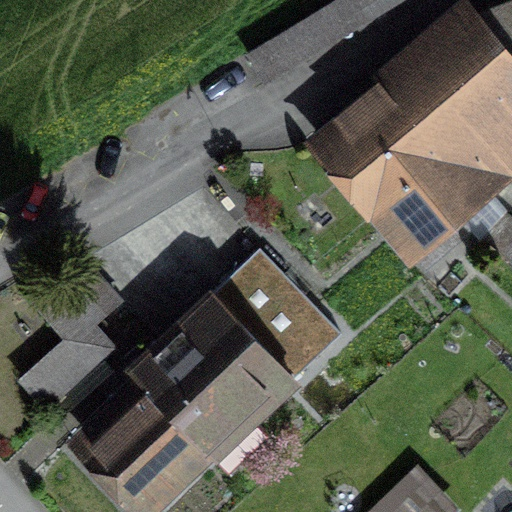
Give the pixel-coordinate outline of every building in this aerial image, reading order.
[(335,0),(245,56),(264,85),(404,0),(335,0)] [(475,1),(307,142),(416,272),(511,191),(511,11),(490,18),(475,1)] [(511,229),(497,219),(483,237),(511,259),(511,229)] [(266,259),(76,443),(143,511),(177,511),(350,344),(266,259)] [(86,262),(37,303),(68,340),(23,377),(45,404),(112,349),(93,326),(121,303),(86,262)] [(444,511),(420,486),(393,511),(444,511)]
